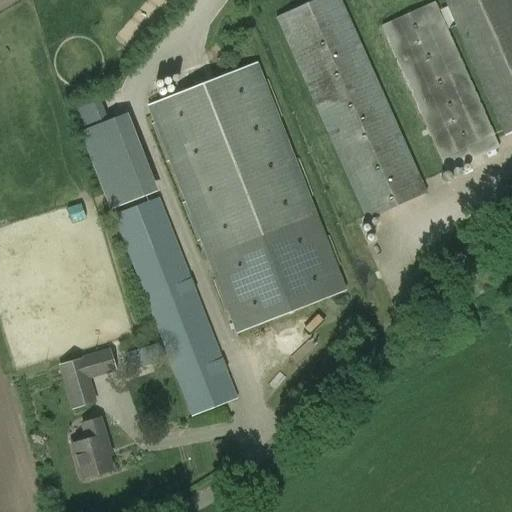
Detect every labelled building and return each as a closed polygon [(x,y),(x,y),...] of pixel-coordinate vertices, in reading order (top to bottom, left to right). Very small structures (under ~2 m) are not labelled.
[(365,222),(426,195),(339,0),(318,0),(275,19),(365,222)] [(442,0),(504,138),(511,134),(511,10),(507,0),(442,0)] [(381,28),(445,171),(498,148),(434,4),(381,28)] [(147,107),(206,259),(236,335),(346,292),(317,216),(257,64),(147,107)] [(75,110),(83,131),(110,119),(102,99),(75,110)] [(85,130),(109,209),(159,194),(135,114),(85,130)] [(186,421),(238,400),(159,198),(111,218),(185,408),(182,410),(186,421)] [(151,346),(135,351),(141,368),(157,363),(151,346)] [(57,366),(71,410),(96,403),(89,379),(115,371),(109,350),(57,366)] [(82,481),(111,472),(105,451),(107,450),(98,420),(81,425),(86,442),(71,446),(82,481)]
